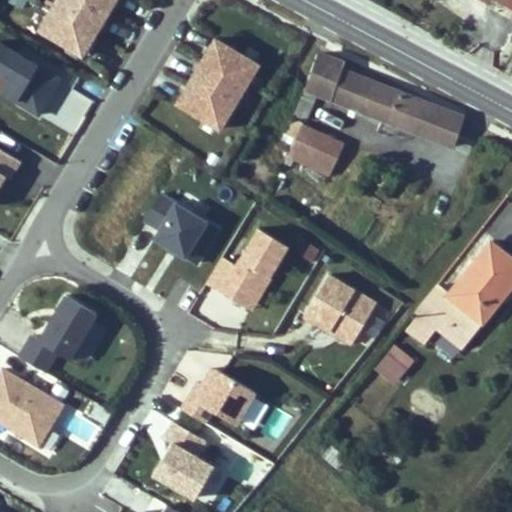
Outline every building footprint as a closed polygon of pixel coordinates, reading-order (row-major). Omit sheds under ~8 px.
[(27,14),(32,1),(30,0),(10,0),(8,5),(27,14)] [(109,0),(53,0),(38,27),(79,52),(109,0)] [(257,60),(216,35),(177,99),(219,124),(257,60)] [(60,77),(0,41),(0,73),(3,75),(0,80),(0,90),(39,113),(60,77)] [(413,97),(342,70),(345,63),(319,53),(306,88),(383,118),(454,146),(464,118),(413,97)] [(406,127),(383,118),(377,131),(400,141),(406,127)] [(329,176),(345,143),(295,119),(288,133),(296,137),(287,155),(329,176)] [(0,146),(0,190),(19,159),(0,146)] [(291,165),(294,159),(287,155),(284,162),(291,165)] [(149,186),(132,211),(148,222),(143,230),(183,256),(205,223),(149,186)] [(204,319),(215,296),(258,314),(287,247),(254,233),(239,267),(214,256),(189,313),(204,319)] [(463,347),(501,299),(511,285),(511,267),(502,259),(506,253),(491,241),(449,294),(437,284),(416,310),(420,312),(408,327),(426,341),(438,327),(463,347)] [(511,257),(506,253),(502,259),(511,267),(511,257)] [(372,295),(331,271),(307,311),(348,336),(372,295)] [(123,338),(67,304),(56,323),(54,322),(40,345),(98,379),(123,338)] [(395,359),(402,351),(394,345),(388,353),(395,359)] [(396,381),(413,360),(402,351),(395,359),(388,353),(377,366),(396,381)] [(194,392),(185,407),(208,420),(217,405),(244,421),(263,388),(226,366),(206,398),(194,392)] [(70,415),(83,394),(45,371),(5,437),(35,455),(62,410),(70,415)] [(417,389),(409,401),(433,418),(442,406),(417,389)] [(272,407),(262,431),(278,438),(288,414),(272,407)] [(209,438),(175,418),(165,435),(173,440),(155,470),(194,493),(212,462),(200,454),(209,438)] [(346,459),(331,446),(323,456),(338,469),(346,459)]
